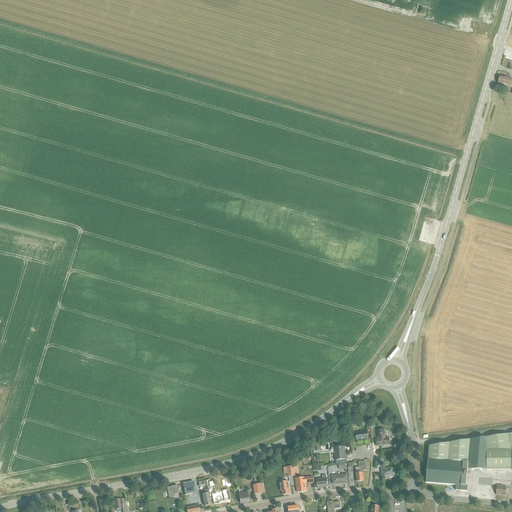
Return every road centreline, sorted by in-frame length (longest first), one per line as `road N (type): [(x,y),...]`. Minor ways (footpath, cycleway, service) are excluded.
road 1 (secondary): [(0,507),(239,460),(345,401)]
road 2 (secondary): [(511,0),(420,301)]
road 3 (residential): [(227,511),(323,495),(412,491)]
